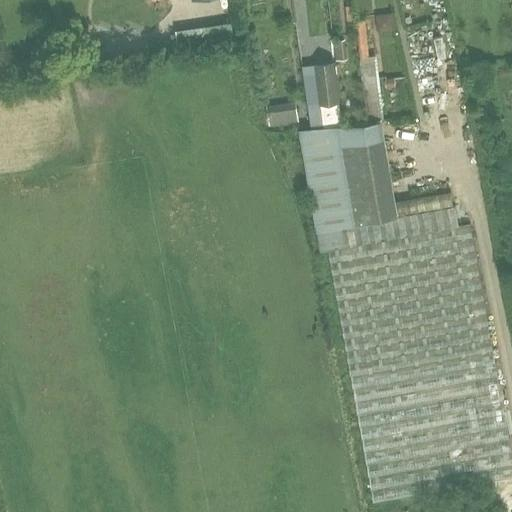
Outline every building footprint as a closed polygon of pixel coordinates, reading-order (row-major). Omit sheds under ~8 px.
[(391,15),(378,14),(378,27),(390,27),(391,15)] [(177,51),(232,41),(228,19),(173,29),(177,51)] [(345,39),(334,40),(336,59),(347,58),(345,39)] [(434,55),(411,60),(415,78),(437,74),(434,55)] [(380,111),(374,56),(359,58),(368,119),(375,118),(375,112),(380,111)] [(315,62),(320,103),(340,101),(335,60),(315,62)] [(395,77),(386,78),(387,87),(396,86),(395,77)] [(265,109),(266,123),(297,121),(296,106),(265,109)] [(511,475),(511,456),(470,223),(457,225),(454,207),(395,217),(379,120),(299,129),(316,229),(339,226),(343,246),(328,249),(376,500),(511,475)]
